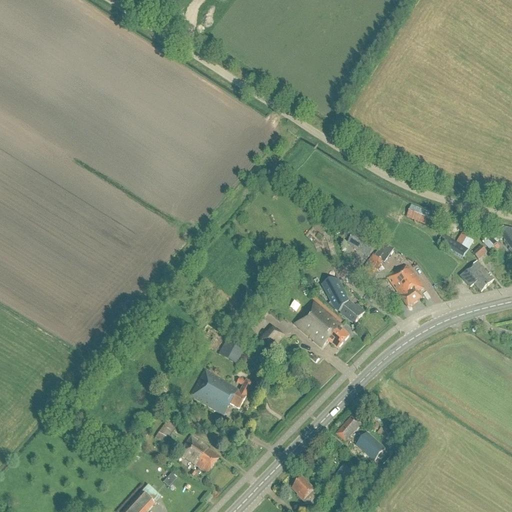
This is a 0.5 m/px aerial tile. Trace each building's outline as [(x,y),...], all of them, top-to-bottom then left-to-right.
[(406,220),(425,227),(430,214),(411,207),(406,220)] [(505,243),(511,253),(511,231),(503,230),(498,233),(505,243)] [(374,249),(346,231),(339,240),(368,258),(374,249)] [(456,245),(442,235),(437,242),(462,260),(474,245),(462,236),(456,245)] [(489,239),(482,245),(489,253),(497,247),(489,239)] [(388,258),(401,263),(408,248),(395,243),(388,258)] [(486,255),(481,249),(472,256),(478,262),(486,255)] [(373,257),(359,277),(369,284),(383,264),(373,257)] [(474,286),(481,294),(493,283),(477,264),(460,279),(470,290),(474,286)] [(387,281),(397,296),(417,281),(411,271),(405,269),(387,281)] [(397,296),(407,311),(421,300),(417,295),(423,291),(417,281),(397,296)] [(313,304),(294,326),(322,350),(328,344),(337,352),(349,338),(340,330),(341,329),(313,304)] [(349,306),(341,316),(355,328),(365,315),(356,308),(354,310),(349,306)] [(282,340),(283,338),(273,330),(263,341),(260,339),(258,341),(264,347),(263,348),(272,354),(282,340)] [(224,344),(217,356),(236,366),(243,353),(224,344)] [(205,374),(190,400),(221,418),(228,406),(239,412),(252,387),(245,383),(244,384),(238,380),(236,385),(242,388),(239,394),(205,374)] [(154,440),(163,447),(178,425),(169,418),(154,440)] [(336,437),(345,444),(360,426),(352,419),(336,437)] [(401,428),(396,439),(404,442),(408,431),(401,428)] [(385,452),(367,436),(356,447),(374,464),(385,452)] [(178,457),(194,468),(207,477),(218,459),(206,451),(207,449),(190,438),(178,457)] [(468,452),(473,442),(468,440),(463,450),(468,452)] [(302,480),(292,491),(298,497),(297,498),(307,508),(317,498),(313,493),(314,492),(302,480)] [(147,511),(153,506),(141,494),(124,511),(147,511)]
